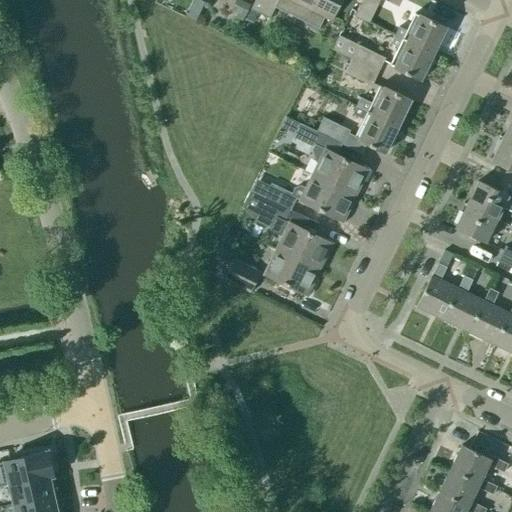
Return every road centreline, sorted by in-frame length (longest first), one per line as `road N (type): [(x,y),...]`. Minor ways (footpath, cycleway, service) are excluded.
road 1 (unclassified): [(445,385),(353,343),(348,322),(498,20)]
road 2 (tertiary): [(99,411),(47,206),(0,68)]
road 3 (residential): [(388,511),(445,385)]
